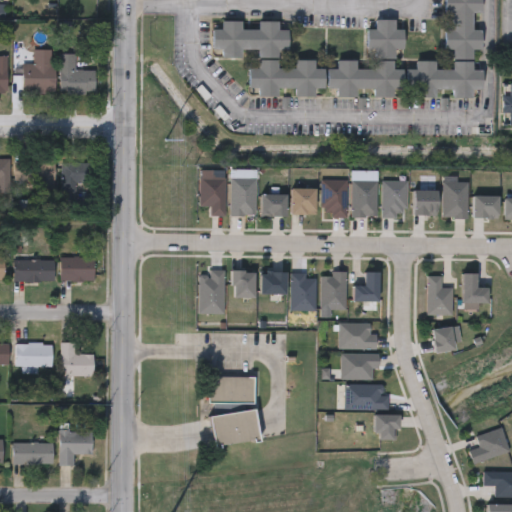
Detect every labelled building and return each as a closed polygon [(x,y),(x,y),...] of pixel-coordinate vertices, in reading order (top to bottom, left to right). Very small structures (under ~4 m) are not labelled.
[(451,67),(451,48),(442,48),(442,27),(450,28),(450,12),(443,12),(443,0),(479,0),(479,11),(470,10),(470,28),(479,28),(479,47),(471,47),(471,67),(481,68),(480,87),(470,87),(470,96),(450,96),(450,87),(433,86),(433,95),(416,95),(416,90),(405,90),(405,67),(414,67),(414,59),(434,59),(434,66),(451,67)] [(372,66),(372,58),(372,46),(366,46),(366,25),(376,25),(376,17),(393,17),(393,28),(401,28),(401,47),(392,47),(392,59),(392,67),(401,67),(401,87),(391,87),(391,94),(372,94),(372,86),(354,86),(355,94),(336,94),(336,86),(326,86),(325,66),(336,66),(336,58),(355,58),(355,66),(362,66),(372,66)] [(256,46),(239,47),(239,55),(219,55),(219,46),(212,46),(210,46),(210,26),(220,26),(220,18),(239,18),(239,28),(257,28),(257,19),(275,19),(276,28),(286,28),(286,47),(275,48),(275,68),(294,68),(294,58),(314,57),(314,65),(322,65),(322,86),(313,86),(313,95),(293,95),(293,86),(276,86),(276,93),(256,93),(256,86),(246,86),(246,65),(256,65),(256,46)] [(21,89),(21,62),(32,62),(32,47),(54,47),(54,89),(21,89)] [(94,68),(94,91),(59,91),(59,52),(74,52),(74,68),(94,68)] [(0,93),(8,94),(8,58),(0,58),(0,93)] [(511,124),(508,124),(509,112),(501,112),(501,95),(509,95),(509,82),(511,82),(511,124)] [(0,157),(8,157),(8,187),(0,187),(0,157)] [(14,158),(54,158),(54,183),(14,183),(14,158)] [(60,161),(90,161),(90,181),(77,181),(77,203),(60,203),(60,161)] [(207,214),(207,205),(196,205),(196,176),(221,176),(221,214),(207,214)] [(252,177),(252,214),(227,214),(227,177),(252,177)] [(343,178),(343,214),(318,214),(318,178),(343,178)] [(373,179),(373,216),(348,216),(348,179),(373,179)] [(379,215),(379,179),(403,179),(403,215),(379,215)] [(440,216),(440,180),(464,180),(464,216),(440,216)] [(288,212),(288,187),(313,187),(313,212),(288,212)] [(435,214),(410,214),(410,189),(435,189),(435,214)] [(283,193),(283,214),(258,214),(258,193),(283,193)] [(495,194),(495,217),(470,217),(470,194),(495,194)] [(511,218),(501,218),(501,196),(511,196),(511,218)] [(12,280),(12,252),(41,252),(40,259),(53,259),(53,280),(12,280)] [(59,280),(59,255),(92,255),(92,280),(59,280)] [(195,274),(206,274),(206,269),(221,269),(221,312),(195,312),(195,274)] [(229,296),(229,269),(251,269),(251,296),(229,296)] [(317,308),(317,274),(327,274),(327,270),(343,270),(343,308),(317,308)] [(283,271),(283,292),(257,292),(257,271),(283,271)] [(312,309),(287,309),(287,271),(303,271),(303,276),(312,276),(312,309)] [(350,299),(350,284),(362,284),(362,271),(376,271),(376,299),(350,299)] [(449,313),(424,314),(424,275),(438,275),(438,287),(449,287),(449,313)] [(373,331),(373,347),(335,347),(335,321),(367,321),(367,331),(373,331)] [(431,351),(430,327),(455,326),(456,349),(431,351)] [(59,341),(73,341),(73,353),(92,353),(92,374),(59,374),(59,341)] [(50,342),(50,364),(14,364),(14,342),(50,342)] [(0,366),(8,366),(8,345),(0,344),(0,366)] [(375,367),(370,367),(370,378),(337,378),(337,352),(375,352),(375,367)] [(253,374),(253,401),(206,401),(206,374),(253,374)] [(341,382),(382,383),(382,393),(386,393),(386,408),(341,408),(341,382)] [(209,414),(254,408),(258,438),(212,444),(209,414)] [(373,438),(373,414),(396,414),(396,438),(373,438)] [(466,448),(476,444),(473,435),(499,427),(507,450),(471,462),(466,448)] [(72,452),(72,463),(57,463),(58,429),(91,430),(90,452),(72,452)] [(51,462),(12,462),(12,441),(51,441),(51,462)] [(511,470),(511,495),(492,495),(492,484),(480,484),(480,470),(511,470)] [(511,511),(484,511),(484,503),(511,503),(511,511)]
